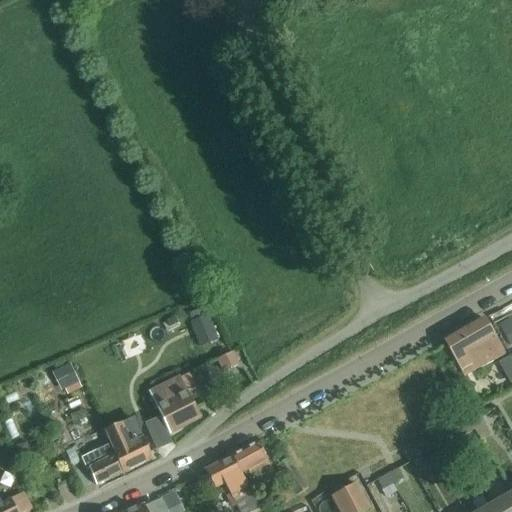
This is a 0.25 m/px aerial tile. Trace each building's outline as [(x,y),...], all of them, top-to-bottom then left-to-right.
[(205,342),(218,337),(210,313),(197,317),(205,342)] [(483,320),(444,343),(464,378),(503,357),(493,337),(483,320)] [(216,361),(222,373),(239,365),(233,353),(216,361)] [(511,384),(511,363),(509,358),(499,364),(510,385),(511,384)] [(72,363),(58,370),(67,387),(81,380),(72,363)] [(179,379),(149,393),(170,435),(199,420),(187,395),(179,379)] [(490,436),(485,426),(480,416),(469,421),(475,431),(480,441),(490,436)] [(475,431),(469,421),(459,426),(464,436),(475,431)] [(111,444),(110,445),(122,472),(151,460),(143,438),(130,443),(123,427),(107,434),(111,444)] [(425,443),(430,453),(440,448),(436,438),(425,443)] [(430,453),(425,443),(414,449),(419,458),(430,453)] [(258,444),(232,458),(242,475),(248,472),(253,481),(272,471),(258,444)] [(77,445),(65,451),(69,461),(82,455),(77,445)] [(122,472),(110,445),(81,459),(86,470),(89,469),(95,483),(122,472)] [(242,475),(232,458),(206,473),(215,490),(225,485),(232,496),(236,494),(238,497),(233,500),(240,511),(256,511),(261,510),(242,475)] [(277,466),(297,497),(308,490),(288,459),(277,466)] [(386,476),(392,486),(404,479),(399,470),(386,476)] [(392,486),(386,476),(378,481),(383,490),(392,486)] [(333,498),(340,511),(363,511),(370,508),(357,484),(333,498)] [(279,497),(283,505),(294,499),(291,493),(287,496),(286,493),(279,497)] [(511,511),(511,495),(511,494),(490,506),(492,511),(511,511)] [(28,511),(31,510),(24,495),(1,506),(0,504),(0,511),(28,511)] [(165,505),(168,511),(182,511),(176,499),(165,505)] [(143,505),(128,511),(165,511),(160,500),(144,507),(143,505)]
